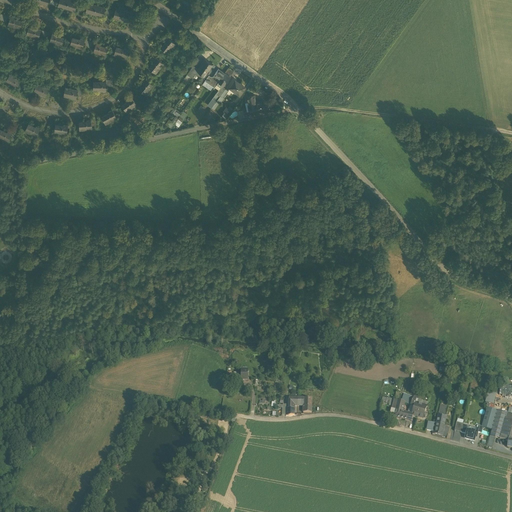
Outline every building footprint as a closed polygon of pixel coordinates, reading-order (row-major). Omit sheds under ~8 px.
[(77,2),(71,0),(59,0),(57,6),(75,11),(77,2)] [(105,7),(88,2),(85,11),(103,16),(105,7)] [(133,13),(115,9),(113,18),(130,22),(133,13)] [(11,15),(8,25),(20,29),(22,20),(15,18),(15,17),(11,15)] [(28,27),(26,35),(38,38),(41,29),(36,28),(28,27)] [(52,32),(49,42),(62,45),(64,37),(57,34),(57,33),(52,32)] [(72,36),(70,45),(82,48),(85,39),(80,37),(80,38),(72,36)] [(160,47),(167,53),(175,44),(168,37),(165,41),(165,42),(160,47)] [(96,42),(94,52),(106,55),(108,47),(101,44),(101,43),(96,42)] [(116,46),(114,54),(126,58),(129,48),(124,47),(124,48),(116,46)] [(149,67),(156,73),(164,63),(156,57),(153,61),(154,61),(149,67)] [(208,71),(212,65),(205,60),(198,69),(197,72),(204,76),(204,77),(206,73),(207,73),(208,71)] [(197,72),(198,69),(193,66),(190,71),(195,74),(197,72)] [(218,69),(214,75),(220,79),(221,80),(225,74),(218,69)] [(21,80),(10,73),(5,81),(16,88),(21,80)] [(220,79),(216,85),(220,87),(222,88),(223,87),(225,83),(226,84),(230,77),(225,74),(221,80),(220,79)] [(211,77),(207,83),(214,88),(216,85),(220,79),(214,75),(212,77),(211,77)] [(138,89),(145,94),(153,85),(146,78),(143,82),(143,83),(138,89)] [(93,81),(93,90),(106,90),(106,80),(101,80),(101,81),(93,81)] [(235,81),(230,89),(240,95),(245,88),(235,81)] [(49,87),(37,83),(33,91),(45,96),(49,87)] [(78,89),(66,87),(64,96),(76,98),(78,89)] [(220,87),(214,97),(218,100),(220,96),(225,89),(223,87),(222,88),(220,87)] [(250,112),(250,113),(266,110),(264,101),(256,103),(255,95),(247,97),(250,112)] [(122,104),(127,112),(137,105),(131,96),(127,99),(128,100),(122,104)] [(102,116),(106,124),(117,118),(112,109),(108,111),(108,112),(102,116)] [(180,116),(181,114),(174,109),(171,113),(178,118),(180,116)] [(79,121),(80,130),(92,129),(91,119),(86,119),(86,120),(79,121)] [(174,123),(169,119),(165,124),(170,128),(174,123)] [(29,123),(25,130),(36,136),(40,127),(36,125),(36,126),(29,123)] [(55,123),(54,132),(67,134),(68,124),(63,123),(63,124),(55,123)] [(0,128),(0,137),(8,142),(12,133),(8,131),(7,131),(0,128)] [(396,391),(394,399),(398,400),(401,401),(404,394),(396,391)] [(496,393),(489,391),(486,402),(493,404),(496,393)] [(298,398),(289,397),(289,405),(289,408),(295,408),(295,405),(298,405),(298,398)] [(417,398),(413,397),(411,404),(414,406),(415,406),(412,414),(412,415),(413,415),(425,418),(426,413),(425,412),(428,402),(416,399),(417,398)] [(312,398),(304,398),(303,405),(303,412),(312,412),(312,398)] [(402,411),(404,406),(397,405),(398,400),(394,399),(391,410),(395,411),(393,416),(407,420),(409,415),(409,413),(402,411)] [(446,417),(448,407),(440,405),(438,415),(446,417)] [(497,411),(487,408),(482,427),(482,428),(483,428),(492,430),(497,411)] [(506,413),(497,411),(492,430),(490,436),(495,437),(500,438),(500,435),(505,419),(506,413)] [(446,417),(438,415),(436,423),(444,425),(446,417)] [(505,419),(501,435),(505,436),(510,420),(505,419)] [(444,425),(436,423),(436,424),(435,423),(433,431),(432,433),(438,434),(438,435),(438,434),(442,435),(444,425)] [(463,424),(456,423),(454,431),(461,433),(463,425),(463,424)] [(474,428),(468,426),(466,435),(465,439),(474,441),(475,437),(477,437),(478,433),(473,431),(474,428)]
